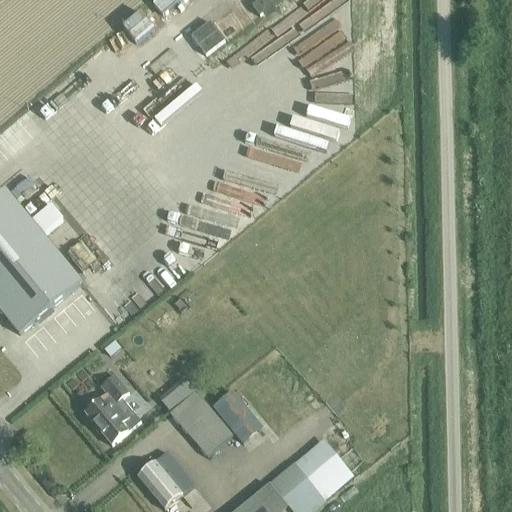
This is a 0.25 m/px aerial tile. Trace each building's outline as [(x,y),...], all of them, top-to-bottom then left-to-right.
[(162,0),(158,4),(168,15),(186,0),(162,0)] [(262,0),(245,0),(238,5),(247,20),(267,8),(262,0)] [(220,28),(240,16),(235,7),(215,18),(220,28)] [(128,28),(144,46),(162,31),(145,12),(128,28)] [(227,39),(247,29),(242,18),(222,29),(227,39)] [(210,58),(228,45),(209,21),(192,34),(210,58)] [(178,97),(205,79),(193,61),(189,64),(182,53),(159,69),(178,97)] [(222,69),(184,103),(193,112),(230,78),(222,69)] [(225,150),(264,123),(250,102),(210,130),(225,150)] [(130,134),(155,112),(149,105),(124,127),(130,134)] [(30,174),(13,189),(21,198),(38,184),(30,174)] [(222,222),(258,199),(252,190),(216,212),(222,222)] [(0,198),(0,312),(21,338),(83,287),(6,194),(0,198)] [(237,230),(266,208),(259,199),(230,221),(237,230)] [(102,391),(107,398),(86,416),(113,450),(142,426),(120,399),(126,394),(115,380),(102,391)] [(196,395),(191,400),(171,417),(208,461),(251,424),(231,401),(214,415),(196,395)] [(294,467),(271,488),(241,511),(285,511),(288,510),(289,511),(318,511),(327,505),(321,498),(348,477),(342,470),(323,486),(319,481),(323,477),(307,458),(314,453),(308,445),(289,460),(294,467)] [(168,511),(195,490),(191,486),(167,457),(139,481),(164,511),(168,511)]
